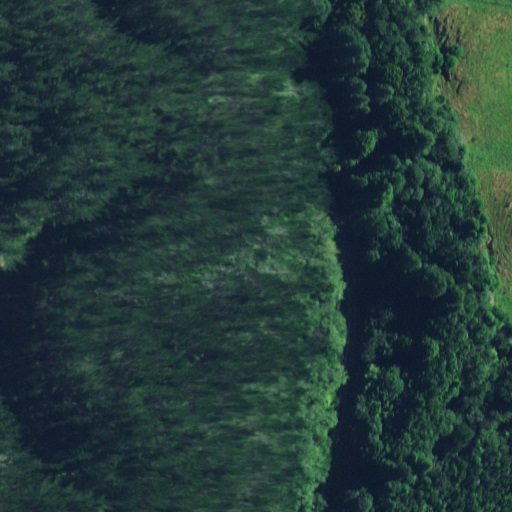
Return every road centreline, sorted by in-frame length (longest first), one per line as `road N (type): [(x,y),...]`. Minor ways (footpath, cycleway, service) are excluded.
road 1 (unclassified): [(321,511),(361,319),(352,225),(318,159),(282,0)]
road 2 (track): [(95,0),(155,56),(158,133),(100,200),(0,275)]
